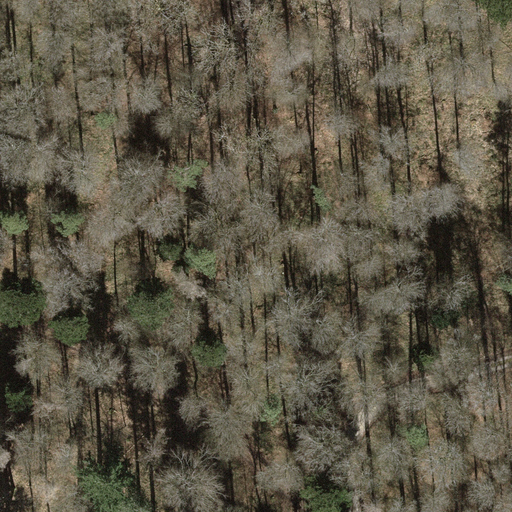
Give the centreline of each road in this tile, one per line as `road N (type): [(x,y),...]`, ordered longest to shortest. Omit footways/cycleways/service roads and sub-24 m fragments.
road 1 (track): [(317,511),(153,377),(0,317)]
road 2 (track): [(361,511),(348,481),(362,434),(403,379),(511,360)]
